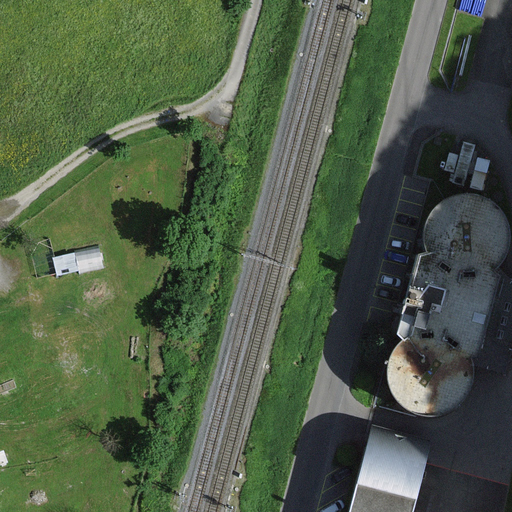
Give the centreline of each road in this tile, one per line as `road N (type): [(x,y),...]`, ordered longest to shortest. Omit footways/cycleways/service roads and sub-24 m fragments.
road 1 (unclassified): [(298,511),(434,0)]
road 2 (track): [(0,216),(99,141),(213,97),(235,71),(254,0)]
